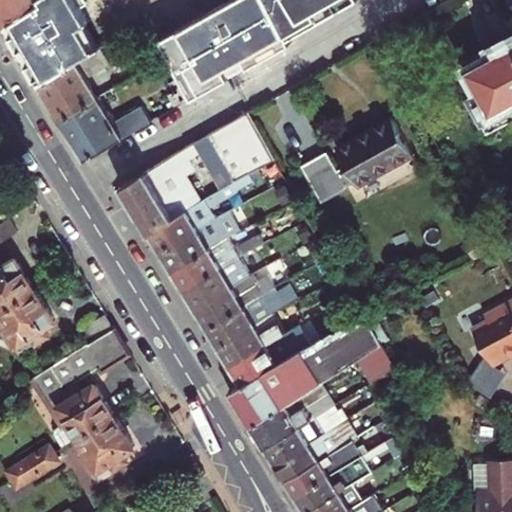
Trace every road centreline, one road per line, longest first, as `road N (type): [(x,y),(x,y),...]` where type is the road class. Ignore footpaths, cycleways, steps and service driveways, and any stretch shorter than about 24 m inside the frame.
road 1 (residential): [(70,186),(405,0)]
road 2 (secondary): [(198,391),(70,186)]
road 3 (secondary): [(281,511),(198,391)]
road 4 (secondary): [(70,186),(0,71)]
road 5 (secondary): [(198,391),(255,511)]
